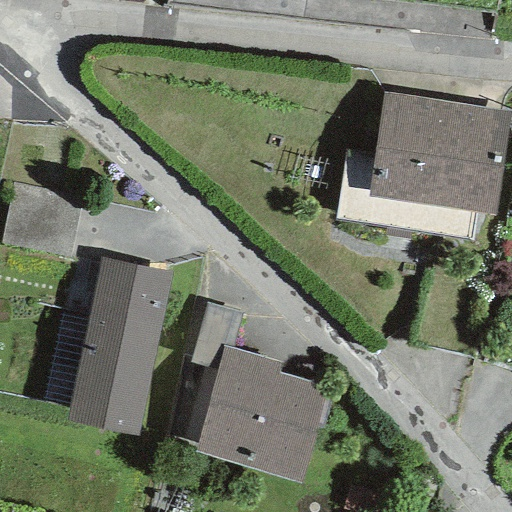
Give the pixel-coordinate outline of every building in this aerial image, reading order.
[(432,204),(447,105),(383,95),(372,164),(368,195),(432,204)] [(447,105),(432,204),(473,210),(494,214),(508,114),(447,105)] [(81,196),(10,182),(0,235),(0,246),(68,260),(81,196)] [(99,257),(64,423),(137,438),(172,273),(99,257)] [(187,364),(217,372),(223,348),(231,350),(241,312),(204,302),(187,364)] [(298,483),(325,387),(277,374),(280,364),(231,350),(223,348),(217,372),(193,453),(298,483)]
